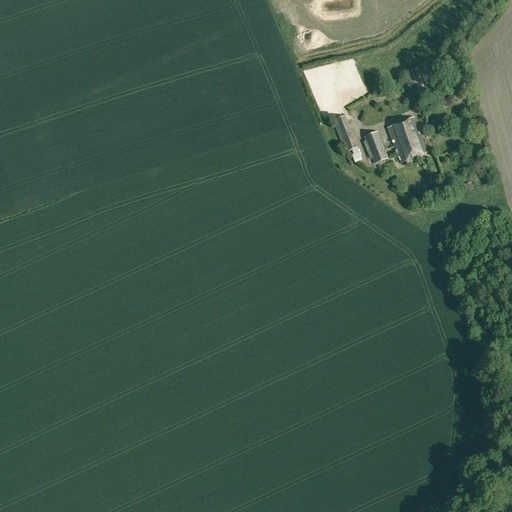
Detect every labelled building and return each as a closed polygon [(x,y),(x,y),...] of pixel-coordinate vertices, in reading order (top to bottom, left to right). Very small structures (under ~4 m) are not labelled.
[(416,0),(407,4),(414,22),(446,8),(442,0),(416,0)] [(333,122),(345,153),(357,148),(345,117),(333,122)] [(388,128),(401,163),(427,153),(414,118),(388,128)] [(373,158),(375,165),(388,159),(378,133),(364,138),(366,141),(363,142),(370,159),(373,158)] [(465,186),(467,192),(473,190),(471,183),(465,186)]
